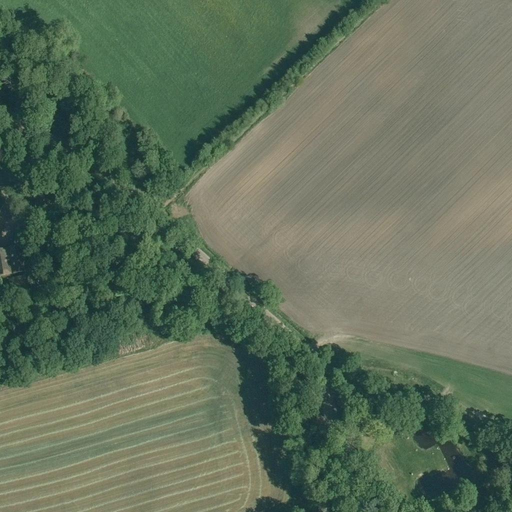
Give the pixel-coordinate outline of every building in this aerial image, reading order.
[(37,197),(32,210),(44,214),(45,209),(47,210),(50,201),(37,197)] [(53,203),(50,210),(67,217),(70,210),(53,203)] [(46,225),(33,231),(38,239),(51,232),(46,225)] [(0,279),(0,276),(30,272),(26,246),(0,250),(0,279),(0,280),(0,279)] [(9,280),(11,294),(29,291),(26,276),(9,280)]
